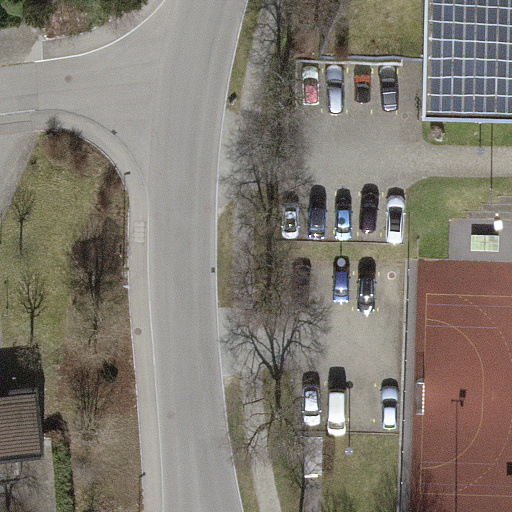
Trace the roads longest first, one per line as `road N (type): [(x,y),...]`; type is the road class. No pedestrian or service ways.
road 1 (residential): [(206,511),(180,288),(189,79)]
road 2 (residential): [(0,101),(189,79)]
